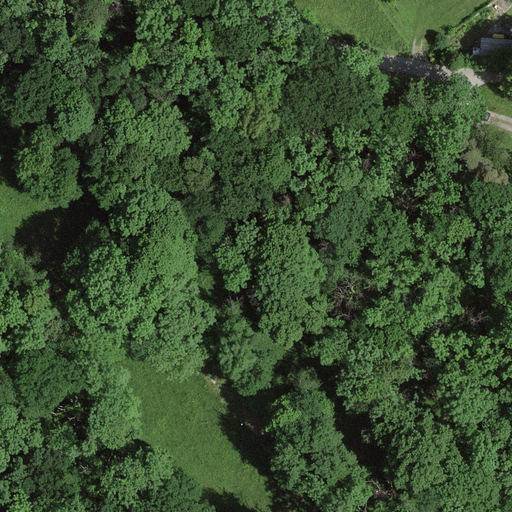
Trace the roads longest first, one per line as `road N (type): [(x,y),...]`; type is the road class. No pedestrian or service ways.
road 1 (track): [(198,0),(254,9),(372,57),(466,76)]
road 2 (track): [(511,123),(469,105),(466,76),(511,77)]
